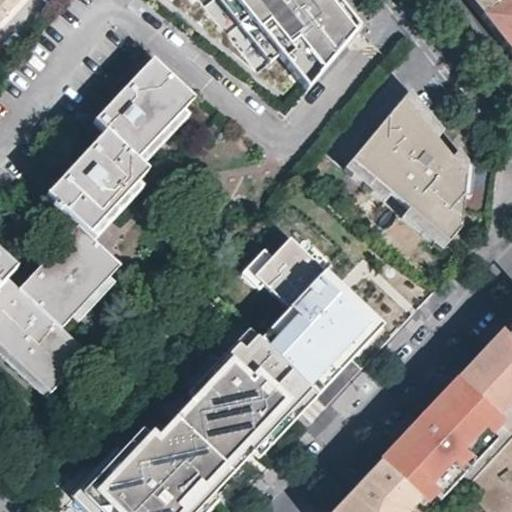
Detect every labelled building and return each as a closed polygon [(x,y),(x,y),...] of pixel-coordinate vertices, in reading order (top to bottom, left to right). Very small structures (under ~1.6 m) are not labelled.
[(0,0),(0,13),(12,0),(0,0)] [(170,0),(282,92),(295,76),(304,88),(359,26),(334,0),(170,0)] [(511,0),(467,0),(468,1),(475,10),(511,55),(511,0)] [(194,97),(151,56),(91,119),(102,130),(133,160),(147,145),(194,97)] [(440,129),(408,88),(401,96),(434,136),(440,129)] [(461,194),(463,173),(448,155),(438,167),(420,151),(434,136),(401,96),(348,158),(388,192),(406,206),(445,240),(458,226),(461,194)] [(144,170),(133,160),(102,130),(42,192),(75,223),(85,232),(108,208),(144,170)] [(448,155),(434,136),(420,151),(438,167),(448,155)] [(470,166),(455,147),(448,155),(463,173),(470,166)] [(381,200),(388,192),(348,158),(342,167),(381,200)] [(470,166),(463,173),(461,194),(467,195),(470,166)] [(406,206),(399,214),(438,248),(445,240),(406,206)] [(118,264),(85,232),(75,223),(17,283),(60,324),(78,306),(118,264)] [(379,329),(288,245),(270,260),(262,252),(239,276),(259,295),(286,270),(308,290),(265,338),(312,382),(319,390),(379,329)] [(0,278),(6,272),(14,264),(0,250),(0,278)] [(88,350),(60,324),(17,283),(6,272),(0,278),(0,343),(49,391),(70,369),(88,350)] [(511,317),(434,401),(433,403),(432,409),(429,413),(427,417),(421,414),(415,421),(416,430),(410,434),(408,436),(400,437),(377,462),(417,499),(429,486),(435,491),(491,433),(485,427),(511,397),(511,317)] [(189,387),(198,396),(219,373),(214,368),(239,341),(245,347),(259,333),(249,324),(189,387)] [(110,460),(84,491),(106,511),(176,511),(183,504),(191,511),(201,500),(218,479),(233,463),(225,456),(245,435),(254,444),(290,405),(294,409),(302,401),(298,398),(312,382),(265,338),(259,333),(245,347),(239,341),(214,368),(219,373),(198,396),(158,438),(153,433),(130,457),(121,449),(110,460)] [(290,405),(254,444),(257,447),(270,434),(274,438),(319,390),(312,382),(298,398),(302,401),(294,409),(290,405)] [(107,458),(110,460),(121,449),(130,457),(153,433),(143,423),(120,448),(118,446),(107,458)] [(233,463),(218,479),(219,481),(254,444),(245,435),(225,456),(233,463)] [(417,499),(377,462),(329,511),(410,511),(420,502),(417,499)] [(106,511),(84,491),(77,499),(91,511),(99,511),(101,511),(202,511),(207,507),(201,500),(191,511),(183,504),(176,511),(106,511)]
